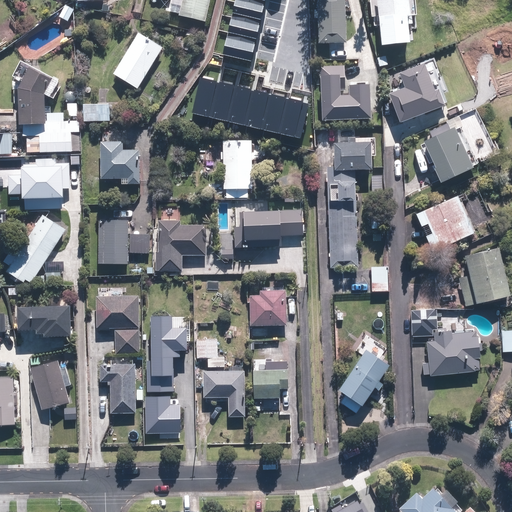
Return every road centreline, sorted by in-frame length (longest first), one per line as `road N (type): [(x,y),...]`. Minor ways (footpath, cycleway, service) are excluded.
road 1 (residential): [(511,498),(481,460),(434,439),(389,445),(324,474),(105,481)]
road 2 (unknown): [(309,461),(301,244)]
